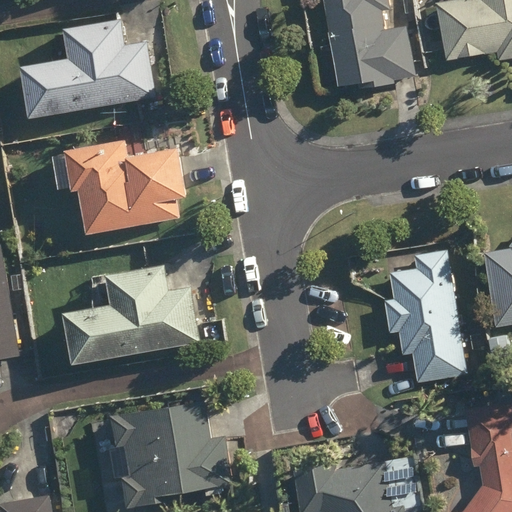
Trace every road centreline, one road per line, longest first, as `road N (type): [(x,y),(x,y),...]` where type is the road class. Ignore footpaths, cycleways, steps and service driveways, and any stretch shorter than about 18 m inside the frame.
road 1 (residential): [(275,173),(302,413)]
road 2 (residential): [(511,140),(275,173)]
road 3 (residential): [(238,0),(275,173)]
